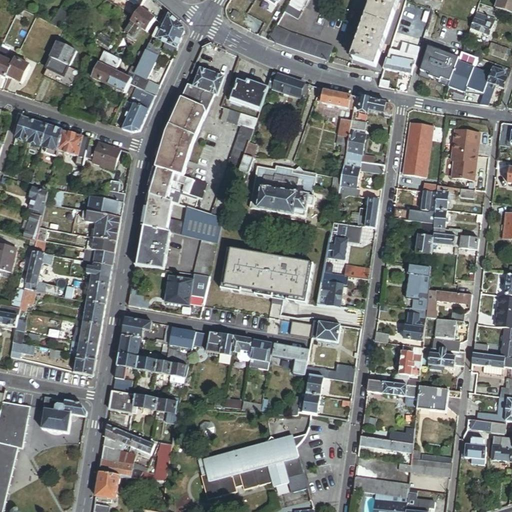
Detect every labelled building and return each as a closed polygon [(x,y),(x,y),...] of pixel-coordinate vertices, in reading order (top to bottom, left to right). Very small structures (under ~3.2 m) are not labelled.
[(147,0),(127,0),(141,10),(147,0)] [(292,0),(285,12),(298,19),(309,0),(292,0)] [(373,0),(352,60),(376,69),(400,0),(373,0)] [(511,15),(511,0),(498,0),(495,9),(511,15)] [(141,10),(132,23),(140,28),(148,33),(156,20),(141,10)] [(496,21),(476,14),(470,30),(483,35),(490,38),(496,21)] [(162,51),(175,57),(185,33),(184,28),(170,15),(162,30),(158,29),(153,39),(165,44),(162,51)] [(132,23),(128,29),(134,33),(136,29),(139,30),(140,28),(132,23)] [(284,47),(329,62),(333,49),(290,34),(277,26),(269,41),(284,47)] [(482,39),(483,35),(470,30),(469,35),(482,39)] [(77,53),(58,44),(51,59),(52,60),(69,69),(77,53)] [(400,53),(391,51),(385,68),(412,77),(420,50),(403,44),(400,53)] [(147,52),(158,58),(161,51),(150,45),(147,52)] [(511,52),(492,45),(488,55),(507,62),(511,52)] [(10,51),(2,48),(1,50),(0,51),(0,75),(7,79),(8,77),(14,65),(5,60),(10,51)] [(439,81),(438,84),(449,88),(460,58),(430,49),(428,53),(427,52),(419,77),(429,80),(429,78),(439,81)] [(148,81),(158,58),(147,52),(133,81),(131,86),(137,88),(156,98),(161,87),(148,81)] [(475,71),(479,59),(462,53),(449,88),(466,94),(475,71)] [(121,62),(104,54),(93,79),(110,87),(116,73),(121,62)] [(69,69),(52,60),(47,70),(64,79),(69,69)] [(31,68),(16,61),(14,65),(8,77),(23,84),(31,68)] [(505,91),(511,71),(495,66),(491,76),(484,97),(481,106),(489,108),(494,91),(496,87),(505,91)] [(202,70),(195,88),(217,96),(219,97),(226,78),(202,70)] [(484,97),(491,76),(475,71),(466,94),(484,97)] [(116,73),(110,87),(126,95),(131,86),(133,81),(116,73)] [(277,76),(273,75),(269,87),(273,89),(277,76)] [(303,85),(277,76),(273,89),(272,90),(298,99),(299,97),(303,85)] [(392,83),(381,81),(380,88),(390,90),(392,83)] [(260,111),(268,89),(247,82),(246,85),(238,82),(231,101),(260,111)] [(309,87),(303,85),(299,97),(305,99),(309,87)] [(168,136),(157,170),(185,179),(195,146),(217,96),(195,88),(190,86),(168,136)] [(141,133),(156,98),(137,88),(129,105),(131,106),(125,118),(128,120),(123,131),(133,134),(141,133)] [(356,99),(325,92),(322,105),(353,112),(356,99)] [(361,100),(358,113),(369,115),(369,113),(384,116),(384,117),(385,118),(390,119),(392,117),(394,110),(390,106),(361,100)] [(249,145),(257,121),(225,110),(224,113),(225,114),(222,122),(242,129),(220,193),(221,193),(213,217),(225,221),(226,217),(232,194),(232,193),(239,172),(245,156),(249,145)] [(24,119),(17,139),(29,143),(36,123),(24,119)] [(336,146),(347,148),(349,134),(350,130),(351,123),(341,122),(336,146)] [(366,124),(352,122),(351,123),(350,130),(364,132),(366,124)] [(36,123),(29,143),(43,148),(50,128),(36,123)] [(426,179),(433,128),(411,124),(404,176),(426,179)] [(501,127),(499,144),(511,145),(511,136),(511,126),(504,125),(501,127)] [(50,128),(43,148),(48,150),(46,155),(58,159),(59,154),(64,133),(64,132),(50,128)] [(481,134),(456,131),(453,154),(477,157),(479,157),(480,148),(478,148),(479,144),(480,144),(481,134)] [(90,141),(64,133),(59,154),(85,162),(86,160),(89,147),(90,141)] [(347,148),(344,161),(372,166),(373,159),(362,157),(366,137),(365,137),(349,134),(347,148)] [(97,149),(89,147),(86,160),(93,163),(92,165),(115,173),(122,152),(99,144),(97,149)] [(256,147),(249,145),(245,156),(252,159),(256,147)] [(477,157),(453,154),(453,161),(455,162),(453,179),(476,181),(477,171),(476,171),(477,157)] [(252,159),(245,156),(239,172),(248,175),(253,159),(252,159)] [(344,161),(341,181),(340,188),(357,191),(360,172),(384,177),(385,168),(372,166),(344,161)] [(20,173),(7,169),(4,176),(18,181),(20,173)] [(303,174),(299,169),(294,172),(277,169),(276,172),(258,169),(250,209),(306,220),(308,208),(313,209),(314,200),(312,199),(316,176),(303,174)] [(185,179),(157,170),(149,196),(174,204),(181,207),(183,199),(199,204),(200,200),(204,201),(209,186),(196,182),(185,179)] [(341,181),(333,180),(331,195),(338,196),(340,188),(341,181)] [(112,182),(108,201),(125,204),(126,195),(120,194),(122,183),(112,182)] [(459,189),(439,187),(438,196),(437,212),(447,213),(449,200),(455,201),(456,192),(459,193),(459,189)] [(357,191),(340,188),(338,196),(337,199),(344,201),(348,198),(359,199),(360,191),(357,191)] [(50,196),(35,190),(31,203),(33,204),(31,211),(35,212),(40,214),(44,204),(47,206),(50,196)] [(474,201),(475,192),(461,190),(460,200),(474,201)] [(64,194),(54,192),(51,207),(62,209),(64,194)] [(437,212),(438,196),(424,194),(422,212),(428,213),(427,218),(419,217),(419,214),(395,211),(394,220),(423,224),(435,226),(437,212)] [(174,204),(149,196),(144,228),(173,235),(184,237),(186,223),(172,221),(174,204)] [(108,201),(92,198),(89,214),(122,220),(125,204),(108,201)] [(344,201),(337,199),(335,215),(341,216),(344,201)] [(370,201),(365,230),(376,231),(380,203),(370,201)] [(45,216),(47,206),(44,204),(40,214),(35,212),(34,216),(44,220),(45,216)] [(225,221),(213,217),(189,209),(186,223),(184,237),(219,246),(223,228),(224,224),(225,221)] [(122,220),(89,214),(77,212),(76,217),(84,218),(83,221),(85,222),(84,224),(94,226),(98,223),(97,230),(95,240),(118,244),(122,220)] [(447,213),(437,212),(435,226),(434,236),(459,238),(462,239),(462,232),(449,230),(449,232),(445,231),(447,213)] [(511,215),(506,215),(503,241),(511,241),(511,215)] [(42,230),(44,220),(34,216),(31,224),(28,233),(26,240),(33,243),(39,245),(39,242),(41,235),(42,230)] [(51,217),(45,216),(44,220),(42,230),(48,232),(51,217)] [(234,220),(226,217),(225,221),(224,224),(233,226),(234,220)] [(341,226),(332,224),(331,231),(330,239),(328,252),(333,254),(332,261),(344,264),(348,243),(342,242),(342,239),(339,238),(341,226)] [(434,236),(435,226),(423,224),(421,237),(419,236),(417,255),(432,257),(433,246),(434,236)] [(173,235),(144,228),(137,265),(166,271),(173,235)] [(48,236),(41,235),(39,242),(47,244),(48,236)] [(459,238),(434,236),(433,246),(438,246),(456,248),(458,248),(459,238)] [(478,252),(479,241),(462,239),(459,238),(458,248),(460,249),(460,250),(478,252)] [(93,252),(95,240),(91,239),(89,239),(87,251),(93,252)] [(116,256),(118,244),(95,240),(93,252),(97,252),(116,256)] [(47,244),(39,242),(39,245),(36,255),(44,256),(47,244)] [(36,255),(39,245),(33,243),(29,264),(34,265),(36,255)] [(210,279),(218,247),(204,243),(196,277),(210,279)] [(0,246),(0,271),(11,274),(17,250),(0,246)] [(316,266),(229,251),(222,291),(273,300),(283,302),(309,306),(316,266)] [(113,268),(116,256),(97,252),(95,265),(113,268)] [(44,256),(36,255),(34,265),(28,292),(44,295),(47,295),(48,288),(40,286),(44,266),(53,268),(53,269),(61,270),(63,260),(44,256)] [(107,306),(113,268),(95,265),(95,269),(89,268),(88,275),(93,276),(92,284),(86,283),(85,289),(91,290),(89,298),(88,303),(107,306)] [(430,275),(431,269),(409,266),(408,276),(410,276),(407,297),(406,300),(419,302),(419,299),(428,300),(429,292),(429,287),(429,284),(430,279),(419,277),(419,274),(430,275)] [(369,282),(370,272),(346,269),(345,279),(348,279),(359,281),(369,282)] [(339,278),(323,276),(319,299),(328,300),(327,308),(338,310),(342,289),(330,286),(329,289),(327,288),(328,283),(338,284),(339,278)] [(209,283),(210,279),(196,277),(195,283),(192,300),(195,300),(195,305),(203,306),(209,283)] [(192,300),(195,283),(171,278),(166,303),(190,308),(192,300)] [(348,279),(345,279),(339,278),(338,284),(328,283),(327,288),(329,289),(330,286),(342,289),(342,287),(346,288),(348,279)] [(68,300),(70,290),(49,286),(48,288),(47,295),(68,300)] [(88,303),(89,298),(75,296),(76,291),(70,290),(68,300),(80,302),(88,303)] [(44,295),(28,292),(26,303),(31,304),(42,306),(44,295)] [(429,292),(428,300),(427,313),(426,319),(431,320),(435,321),(436,313),(435,311),(436,303),(471,306),(473,297),(439,293),(429,292)] [(129,307),(147,311),(149,299),(131,296),(129,307)] [(511,298),(500,298),(496,329),(505,329),(511,329),(511,298)] [(328,300),(319,299),(318,307),(323,308),(327,308),(328,300)] [(88,303),(80,302),(79,313),(86,314),(88,303)] [(105,317),(107,306),(88,303),(86,314),(105,317)] [(192,319),(199,320),(203,306),(195,305),(192,319)] [(23,315),(3,311),(0,322),(0,326),(19,330),(21,324),(23,315)] [(103,327),(105,317),(86,314),(85,324),(103,327)] [(457,323),(465,324),(465,316),(452,315),(451,322),(457,323)] [(426,319),(417,318),(409,317),(408,329),(406,328),(404,341),(423,344),(424,340),(426,319)] [(127,320),(124,338),(142,341),(143,342),(145,332),(152,333),(152,332),(153,325),(127,320)] [(457,323),(451,322),(438,321),(436,341),(429,340),(424,340),(423,344),(423,349),(432,350),(440,351),(447,352),(455,353),(461,353),(462,343),(455,343),(457,323)] [(83,334),(85,324),(78,323),(77,333),(83,334)] [(312,339),(314,326),(293,323),(291,336),(312,340),(312,339)] [(21,324),(19,330),(19,333),(26,334),(28,326),(21,324)] [(101,338),(103,327),(85,324),(83,334),(101,338)] [(161,326),(153,325),(152,332),(159,333),(161,326)] [(320,326),(315,325),(312,339),(317,340),(317,341),(337,345),(339,330),(320,326)] [(174,328),(167,327),(164,343),(164,346),(170,347),(174,330),(174,328)] [(511,329),(505,329),(503,360),(511,361),(511,329)] [(197,334),(174,330),(170,347),(167,365),(174,366),(189,369),(196,339),(197,334)] [(19,333),(16,345),(24,346),(26,334),(19,333)] [(197,333),(197,334),(196,339),(210,342),(210,345),(211,345),(223,348),(222,355),(233,357),(234,354),(236,339),(211,335),(211,336),(197,333)] [(99,347),(101,338),(83,334),(81,344),(99,347)] [(389,336),(376,334),(374,343),(380,344),(388,345),(389,336)] [(142,341),(124,338),(121,356),(139,359),(142,341)] [(253,342),(236,339),(234,354),(239,355),(242,355),(243,352),(251,353),(253,342)] [(249,362),(252,360),(255,342),(253,342),(251,353),(243,352),(242,355),(239,355),(239,358),(241,361),(249,362)] [(270,364),(273,346),(255,342),(252,360),(252,361),(258,362),(270,364)] [(97,360),(99,347),(81,344),(79,355),(79,356),(97,360)] [(170,347),(164,346),(157,344),(156,347),(163,349),(161,361),(158,360),(158,357),(149,356),(148,361),(159,363),(167,365),(170,347)] [(16,345),(13,359),(21,361),(24,346),(16,345)] [(223,348),(211,345),(210,350),(213,354),(222,355),(223,348)] [(489,347),(474,345),(473,356),(487,358),(489,347)] [(307,363),(309,352),(276,346),(274,357),(307,363)] [(36,349),(29,347),(27,357),(34,358),(36,349)] [(423,352),(423,351),(404,348),(400,376),(395,376),(393,386),(419,389),(419,384),(407,382),(408,377),(410,377),(410,376),(420,378),(423,352)] [(454,366),(455,358),(446,357),(447,352),(440,351),(440,357),(431,356),(430,367),(431,367),(441,368),(445,368),(454,369),(454,366)] [(464,367),(466,354),(461,353),(455,353),(455,358),(454,366),(464,367)] [(79,356),(76,375),(94,378),(97,360),(79,356)] [(139,359),(121,356),(115,390),(132,393),(134,383),(125,382),(127,370),(138,372),(140,360),(139,359)] [(511,361),(503,360),(487,358),(473,356),(472,367),(485,369),(504,371),(511,371),(511,361)] [(157,376),(159,363),(148,361),(140,360),(138,372),(157,376)] [(269,372),(270,364),(258,362),(257,370),(269,372)] [(174,366),(167,365),(159,363),(157,376),(171,378),(174,366)] [(189,369),(174,366),(171,378),(186,381),(189,369)] [(354,385),(355,377),(306,368),(305,376),(324,379),(354,385)] [(320,399),(324,379),(305,376),(301,395),(320,399)] [(185,387),(186,381),(171,378),(170,384),(185,387)] [(369,382),(367,393),(405,399),(418,400),(419,389),(393,386),(369,382)] [(448,392),(419,389),(418,400),(417,409),(417,411),(446,414),(448,392)] [(511,391),(511,392),(502,390),(501,400),(511,401),(511,391)] [(136,397),(114,393),(111,412),(121,413),(118,426),(130,431),(133,415),(136,397)] [(317,418),(320,399),(301,395),(300,399),(298,415),(317,418)] [(157,412),(159,401),(136,397),(133,415),(137,415),(138,409),(157,412)] [(298,415),(300,399),(295,398),(291,415),(294,416),(294,419),(297,419),(298,415)] [(405,399),(404,408),(417,409),(418,400),(405,399)] [(82,406),(49,400),(48,409),(44,431),(70,435),(73,416),(86,419),(87,419),(88,413),(82,406)] [(511,401),(501,400),(499,418),(479,416),(479,424),(492,425),(505,427),(505,424),(511,424),(511,401)] [(177,416),(179,404),(159,401),(157,412),(172,415),(177,416)] [(350,410),(351,403),(343,402),(342,405),(342,409),(350,410)] [(30,410),(2,404),(2,405),(0,414),(0,510),(16,451),(21,452),(30,410)] [(241,409),(226,408),(226,416),(241,417),(241,409)] [(243,416),(250,417),(261,418),(262,410),(244,408),(243,416)] [(212,424),(206,423),(201,427),(200,433),(204,437),(210,438),(214,434),(215,429),(212,424)] [(492,425),(479,424),(469,423),(468,431),(491,434),(492,425)] [(504,435),(505,427),(492,425),(491,434),(504,435)] [(155,446),(108,427),(103,461),(134,467),(143,474),(147,475),(149,471),(135,463),(136,456),(121,453),(124,446),(152,456),(155,446)] [(413,446),(415,432),(406,431),(406,437),(405,445),(413,446)] [(245,491),(274,483),(275,488),(290,484),(289,479),(305,475),(301,457),(299,457),(297,448),(301,444),(302,442),(305,438),(307,435),(294,438),(293,436),(278,440),(271,437),(271,439),(269,440),(267,442),(264,444),(205,461),(207,466),(209,475),(203,477),(202,477),(209,501),(239,493),(238,489),(244,487),(245,491)] [(398,436),(397,444),(405,445),(406,437),(398,436)] [(413,452),(413,446),(405,445),(397,444),(361,438),(359,448),(392,453),(398,454),(412,456),(413,452)] [(511,441),(494,440),(492,463),(511,464),(511,441)] [(472,448),(466,448),(465,460),(471,461),(471,466),(485,468),(487,450),(484,450),(485,442),(473,441),(472,448)] [(147,475),(143,474),(142,480),(168,485),(173,447),(162,445),(157,477),(147,475)] [(207,466),(205,461),(204,456),(198,458),(200,467),(207,466)] [(134,467),(103,461),(101,473),(121,477),(142,480),(143,474),(134,467)] [(420,461),(419,461),(412,461),(412,463),(411,466),(411,473),(411,475),(419,475),(420,461)] [(428,462),(422,462),(420,461),(419,475),(427,476),(428,462)] [(435,463),(428,462),(427,476),(433,477),(435,463)] [(441,478),(443,464),(435,463),(433,477),(441,478)] [(451,479),(452,465),(443,464),(441,478),(451,479)] [(411,473),(411,466),(406,465),(400,465),(399,471),(411,473)] [(200,467),(203,477),(209,475),(207,466),(200,467)] [(121,477),(101,473),(97,498),(117,501),(121,477)] [(353,490),(361,492),(363,478),(355,477),(353,490)] [(361,492),(368,493),(370,479),(363,478),(361,492)] [(370,479),(368,493),(375,493),(377,480),(370,479)] [(377,480),(375,493),(378,494),(381,494),(383,481),(377,480)] [(383,481),(381,494),(388,495),(390,482),(383,481)] [(390,482),(388,495),(394,496),(396,483),(390,482)] [(401,497),(403,484),(396,483),(394,496),(401,497)] [(408,496),(410,485),(403,484),(401,497),(408,498),(408,496)] [(406,511),(408,500),(408,498),(401,497),(394,496),(388,495),(381,494),(378,494),(375,511),(406,511)] [(435,503),(416,501),(408,500),(406,511),(429,511),(430,510),(434,510),(435,503)]
